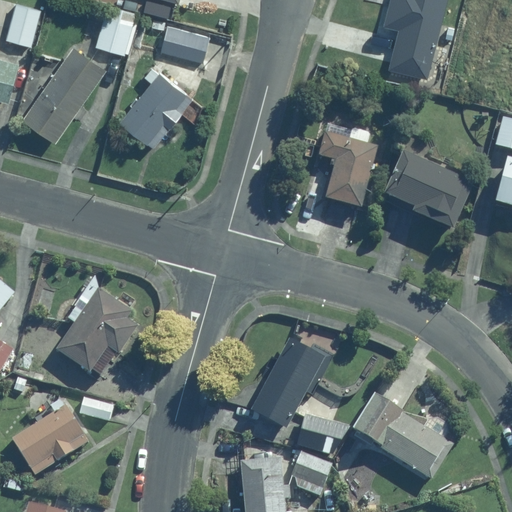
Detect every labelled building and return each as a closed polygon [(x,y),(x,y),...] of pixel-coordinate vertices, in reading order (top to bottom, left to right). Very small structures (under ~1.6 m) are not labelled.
[(40,14),(16,7),(7,41),(31,47),(40,14)] [(96,51),(128,58),(138,13),(116,9),(113,21),(103,19),(96,51)] [(208,39),(167,28),(161,54),(202,65),(208,39)] [(107,72),(75,49),(23,123),(55,146),(107,72)] [(0,103),(7,105),(17,69),(0,64),(0,103)] [(192,102),(161,78),(123,127),(155,151),(192,102)] [(511,123),(504,121),(497,149),(511,152),(511,123)] [(361,211),(376,149),(366,146),(369,134),(352,130),(351,134),(327,128),(319,158),(337,163),(327,203),(361,211)] [(473,186),(403,156),(383,204),(453,234),(473,186)] [(497,206),(511,209),(511,161),(508,161),(497,206)] [(0,317),(15,299),(0,286),(0,317)] [(131,314),(99,293),(57,354),(91,377),(94,371),(102,377),(116,356),(119,358),(138,330),(126,322),(131,314)] [(0,374),(15,353),(0,342),(0,374)] [(325,364),(291,345),(252,414),(287,433),(325,364)] [(112,407),(83,399),(79,416),(108,423),(112,407)] [(453,451),(375,399),(352,433),(431,485),(453,451)] [(90,445),(68,408),(12,442),(34,479),(90,445)] [(295,448),(333,459),(344,440),(347,431),(304,418),(295,448)] [(291,511),(287,451),(249,454),(252,511),(291,511)] [(301,462),(293,488),(321,497),(329,471),(301,462)]
